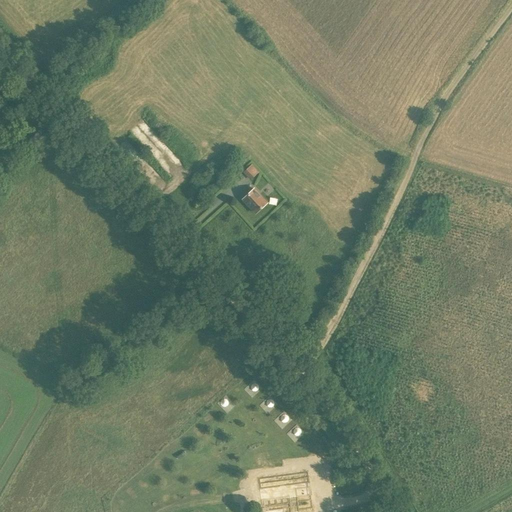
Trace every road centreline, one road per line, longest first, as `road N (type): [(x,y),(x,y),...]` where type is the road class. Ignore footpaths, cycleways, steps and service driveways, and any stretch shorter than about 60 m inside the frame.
road 1 (track): [(300,375),(0,52)]
road 2 (track): [(414,158),(300,375)]
road 3 (track): [(511,6),(414,158)]
road 4 (track): [(300,375),(391,511)]
